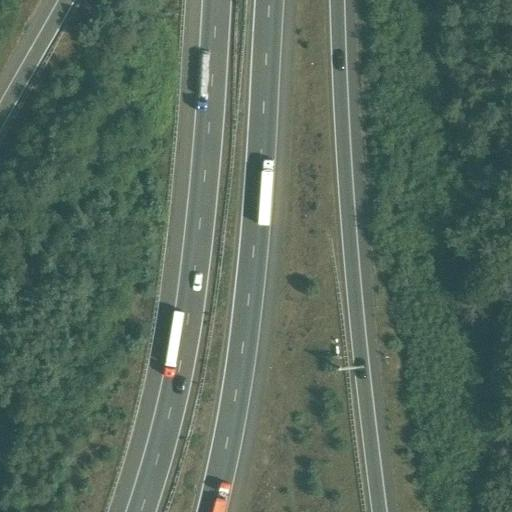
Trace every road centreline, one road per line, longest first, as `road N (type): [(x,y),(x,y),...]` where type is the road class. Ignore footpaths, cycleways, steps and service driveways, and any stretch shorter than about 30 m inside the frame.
road 1 (motorway): [(216,0),(184,336),(139,511)]
road 2 (motorway): [(209,511),(242,323),(267,0)]
road 3 (motorway): [(377,511),(343,200),(334,0)]
